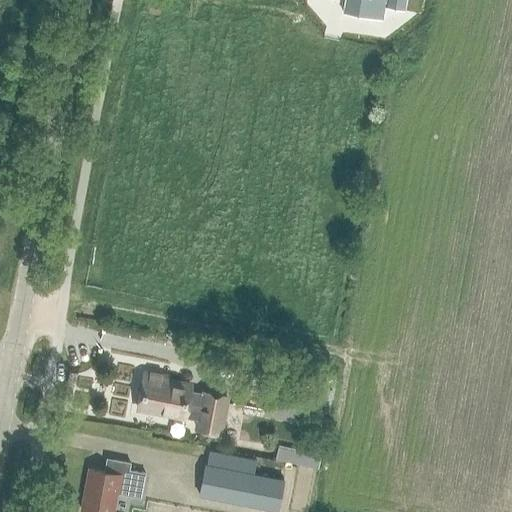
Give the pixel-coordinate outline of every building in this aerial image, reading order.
[(345,0),(344,8),(343,13),(382,20),(383,14),(384,8),(402,11),(404,0),(345,0)] [(145,373),(138,409),(198,421),(197,428),(221,433),(227,397),(190,390),(191,385),(168,381),(169,377),(145,373)] [(265,414),(308,422),(314,391),(271,382),(265,414)] [(319,457),(278,448),(275,459),(317,468),(319,457)] [(114,460),(111,473),(90,469),(82,511),(85,511),(112,511),(116,493),(141,498),(146,473),(129,470),(131,463),(114,460)] [(204,465),(199,495),(202,495),(221,499),(278,510),(284,480),(254,475),(204,465)]
